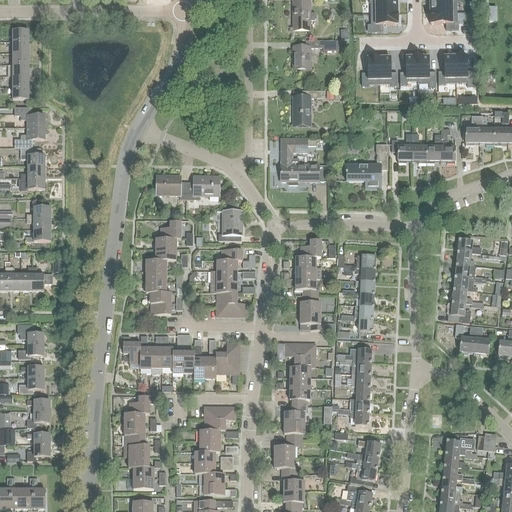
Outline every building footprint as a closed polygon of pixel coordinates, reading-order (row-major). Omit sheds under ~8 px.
[(310,31),(310,22),(314,22),(316,20),(316,16),(314,14),(310,14),(310,2),(326,2),(326,0),(300,0),(300,2),(291,2),(291,31),(310,31)] [(381,0),(369,0),(369,5),(370,5),(371,15),(398,15),(397,3),(382,4),(381,0)] [(444,0),(445,2),(430,3),(430,14),(457,13),(457,3),(458,3),(457,0),(444,0)] [(487,3),(479,3),(480,23),(488,22),(487,3)] [(457,13),(430,14),(430,25),(446,25),(446,31),(459,31),(458,24),(457,24),(457,13)] [(371,26),(367,26),(367,33),(383,33),(382,26),(398,26),(398,15),(371,15),(371,26)] [(29,32),(12,32),(12,44),(29,44),(29,32)] [(290,49),(291,70),(311,70),(311,50),(319,50),(319,42),(305,42),(304,49),(290,49)] [(319,42),(319,50),(322,50),(322,52),(338,52),(338,42),(319,42)] [(12,44),(12,55),(29,55),(29,44),(12,44)] [(29,55),(12,55),(12,67),(29,67),(29,55)] [(406,74),(400,74),(400,87),(407,87),(407,83),(417,83),(417,86),(418,86),(417,57),(412,58),(412,59),(406,59),(406,74)] [(423,57),(417,57),(418,86),(428,85),(429,89),(435,89),(435,74),(429,74),(429,58),(423,58),(423,57)] [(438,74),(438,86),(445,86),(445,85),(456,85),(455,58),(444,58),(444,73),(438,74)] [(455,58),(456,85),(467,85),(467,88),(474,88),(474,73),(467,73),(467,58),(455,58)] [(368,75),(361,75),(362,88),(369,88),(369,87),(379,86),(379,59),(367,59),(368,75)] [(390,59),(379,59),(379,86),(390,86),(390,87),(397,87),(397,74),(391,74),(390,59)] [(12,67),(12,78),(29,78),(29,67),(12,67)] [(29,78),(12,78),(12,90),(29,90),(29,78)] [(12,90),(12,101),(29,101),(29,90),(12,90)] [(291,100),(291,127),(311,127),(310,100),(324,100),(324,93),(301,93),(301,100),(291,100)] [(14,118),(20,118),(20,122),(27,122),(27,129),(45,129),(45,117),(32,117),(32,109),(14,109),(14,118)] [(480,148),(480,130),(481,130),(481,125),(482,125),(482,119),(471,119),(471,125),(473,125),(473,130),(465,130),(465,145),(465,148),(466,148),(466,147),(473,147),(473,145),(479,145),(479,148),(480,148)] [(481,125),(481,130),(480,130),(480,148),(480,145),(486,145),(486,147),(493,147),(493,148),(494,148),(494,131),(486,131),(486,119),(482,119),(482,125),(481,125)] [(20,137),(20,141),(14,141),(14,149),(32,150),(32,142),(45,142),(45,129),(27,129),(27,137),(20,137)] [(454,149),(446,149),(446,137),(449,137),(449,130),(440,130),(440,137),(440,164),(446,165),(446,166),(454,166),(454,149)] [(494,148),(494,147),(501,148),(502,145),(508,145),(508,148),(508,131),(494,131),(494,148)] [(412,143),(412,136),(406,136),(406,148),(397,148),(397,143),(391,143),(391,154),(397,154),(397,165),(406,165),(406,164),(412,164),(412,148),(412,143)] [(440,164),(440,137),(434,137),(433,149),(426,148),(426,166),(434,166),(434,164),(440,164)] [(280,167),(280,183),(288,183),(288,186),(297,186),(297,183),(318,183),(318,166),(299,166),(299,160),(291,160),(291,154),(307,154),(307,148),(316,148),(316,142),(307,142),(306,141),(281,141),(281,167),(280,167)] [(376,166),(346,166),(345,183),(364,183),(364,191),(379,191),(380,172),(387,172),(387,155),(386,147),(376,147),(376,166)] [(418,165),(426,166),(426,148),(412,148),(412,164),(418,164),(418,165)] [(27,161),(27,168),(45,168),(45,157),(41,157),(41,150),(20,150),(20,161),(27,161)] [(27,176),(20,176),(20,180),(45,180),(45,168),(27,168),(27,176)] [(186,202),(186,185),(179,184),(179,178),(156,178),(156,197),(179,198),(179,202),(186,202)] [(193,185),(186,185),(186,202),(199,202),(199,198),(218,198),(218,179),(193,179),(193,185)] [(45,180),(20,180),(20,184),(19,185),(19,189),(20,190),(20,193),(28,193),(28,192),(45,191),(45,180)] [(11,186),(0,186),(0,194),(11,194),(11,186)] [(51,209),(33,209),(33,216),(26,216),(26,220),(51,220),(51,209)] [(12,213),(0,212),(0,220),(12,220),(12,213)] [(240,243),(240,237),(241,237),(241,214),(223,214),(223,237),(218,237),(218,243),(240,243)] [(26,220),(26,225),(33,225),(33,231),(51,231),(51,220),(26,220)] [(160,241),(176,241),(180,241),(180,224),(170,224),(170,230),(160,230),(160,241)] [(26,239),(26,243),(51,243),(51,231),(33,231),(33,239),(26,239)] [(155,240),(155,251),(176,251),(176,241),(160,241),(155,240)] [(471,249),(472,243),(458,241),(457,254),(470,255),(480,256),(481,250),(471,249)] [(300,259),(315,260),(320,260),(320,242),(310,242),(310,248),(300,248),(300,259)] [(155,251),(155,262),(166,262),(175,262),(176,251),(155,251)] [(221,263),(237,263),(241,263),(241,252),(221,252),(221,263)] [(455,266),(473,268),(474,263),(470,262),(470,255),(457,254),(455,266)] [(356,257),(356,267),(356,270),(361,270),(375,271),(375,258),(356,257)] [(53,268),(61,268),(61,258),(53,258),(53,268)] [(295,259),(295,270),(315,270),(315,260),(300,259),(295,259)] [(146,262),(145,272),(166,272),(166,262),(155,262),(146,262)] [(0,293),(9,293),(9,269),(9,263),(5,263),(5,269),(5,276),(0,276),(0,293)] [(216,263),(216,273),(237,274),(237,263),(221,263),(216,263)] [(473,268),(455,266),(454,279),(467,281),(473,281),(472,284),(479,284),(479,279),(473,279),(474,268),(473,268)] [(361,270),(356,270),(356,267),(349,267),(349,272),(353,272),(356,273),(356,277),(361,277),(360,282),(374,283),(375,271),(361,270)] [(20,276),(20,293),(32,293),(32,268),(28,268),(28,276),(20,276)] [(36,268),(32,268),(32,293),(44,293),(44,285),(52,285),(52,275),(36,275),(36,268)] [(14,276),(14,269),(9,269),(9,293),(20,293),(20,276),(14,276)] [(321,270),(315,270),(295,270),(295,281),(315,280),(315,281),(321,281),(321,270)] [(145,272),(145,283),(166,283),(166,272),(145,272)] [(216,273),(210,273),(210,284),(237,285),(237,274),(216,273)] [(467,281),(454,279),(453,292),(466,293),(477,294),(477,290),(473,289),(474,284),(472,284),(473,281),(467,281)] [(302,292),(302,298),(317,298),(317,291),(315,291),(315,281),(315,280),(295,281),(295,292),(302,292)] [(360,289),(360,295),(374,296),(374,283),(360,282),(360,283),(356,282),(355,288),(360,289)] [(145,295),(150,295),(166,295),(166,283),(145,283),(145,295)] [(216,296),(216,295),(236,295),(237,285),(210,284),(210,296),(216,296)] [(465,305),(470,306),(470,308),(476,309),(477,304),(471,303),(471,301),(465,300),(466,293),(453,292),(451,304),(464,306),(465,305)] [(374,296),(360,295),(355,295),(355,293),(349,293),(348,297),(354,297),(354,301),(360,302),(359,308),(373,309),(374,296)] [(150,295),(150,305),(170,306),(170,295),(166,295),(150,295)] [(216,295),(216,296),(216,306),(222,306),(228,306),(234,306),(236,306),(236,295),(216,295)] [(299,304),(299,315),(320,315),(320,304),(317,304),(317,298),(302,298),(302,304),(299,304)] [(464,306),(451,304),(450,316),(449,316),(448,323),(447,322),(447,323),(458,324),(469,325),(470,313),(464,312),(464,306)] [(170,317),(170,306),(150,305),(150,317),(170,317)] [(360,314),(359,320),(359,321),(373,321),(373,309),(359,308),(355,307),(355,313),(360,314)] [(319,326),(320,315),(299,315),(299,326),(309,326),(309,332),(324,332),(324,326),(319,326)] [(373,321),(359,321),(359,320),(357,320),(357,325),(359,326),(359,333),(372,334),(373,321)] [(473,356),(476,329),(470,328),(469,340),(462,339),(463,327),(456,326),(455,339),(461,340),(459,356),(467,357),(468,356),(473,356)] [(28,347),(43,347),(44,335),(32,335),(32,327),(17,327),(17,335),(20,335),(20,341),(28,341),(28,347)] [(489,342),(481,341),(482,329),(476,329),(473,356),(480,357),(480,358),(487,359),(489,342)] [(511,360),(511,332),(509,332),(507,344),(499,343),(498,360),(506,361),(506,360),(511,360)] [(194,376),(194,355),(187,355),(187,350),(190,350),(190,337),(183,337),(183,350),(184,350),(184,355),(183,376),(194,376)] [(129,366),(140,366),(140,350),(140,345),(129,345),(129,339),(123,339),(122,356),(129,356),(129,366)] [(194,381),(205,381),(205,360),(200,360),(200,355),(201,355),(201,342),(194,342),(194,355),(194,376),(194,381)] [(43,358),(43,347),(28,347),(28,352),(18,352),(18,361),(30,361),(30,358),(43,358)] [(140,371),(151,371),(151,350),(140,350),(140,366),(140,371)] [(162,350),(151,350),(151,371),(161,371),(162,350)] [(161,371),(172,371),(172,355),(172,350),(162,350),(161,371)] [(352,364),(371,365),(372,352),(350,351),(350,357),(338,357),(337,362),(340,362),(340,361),(345,361),(346,361),(352,361),(352,364)] [(0,353),(0,363),(11,363),(11,353),(0,353)] [(172,376),(183,376),(184,355),(172,355),(172,371),(172,376)] [(215,360),(215,376),(225,376),(225,370),(225,364),(225,359),(225,356),(215,355),(215,360)] [(295,358),(294,369),(310,370),(314,370),(314,358),(308,358),(303,358),(297,358),(295,358)] [(215,360),(205,360),(205,381),(215,381),(215,376),(215,360)] [(346,366),(352,366),(351,376),(357,376),(371,377),(371,365),(352,364),(352,361),(346,361),(346,366)] [(28,373),(28,380),(44,380),(44,368),(28,368),(20,368),(20,373),(28,373)] [(290,369),(290,380),(310,380),(310,370),(294,369),(290,369)] [(351,389),(356,389),(370,390),(371,377),(357,376),(351,376),(351,386),(351,389)] [(44,392),(44,380),(28,380),(28,387),(19,387),(19,396),(31,396),(33,394),(33,392),(44,392)] [(290,380),(289,391),(310,391),(310,380),(290,380)] [(338,391),(344,391),(344,386),(339,386),(340,380),(335,380),(335,388),(338,388),(338,391)] [(9,385),(0,385),(0,395),(9,396),(9,385)] [(351,386),(344,386),(344,391),(350,391),(350,394),(356,394),(356,402),(370,402),(370,390),(356,389),(351,389),(351,386)] [(292,402),(292,408),(306,408),(306,402),(309,402),(310,391),(289,391),(289,402),(292,402)] [(13,398),(0,397),(0,405),(13,405),(13,398)] [(129,405),(129,416),(145,416),(145,417),(149,417),(149,406),(155,406),(155,399),(138,399),(138,405),(129,405)] [(34,407),(34,414),(50,414),(50,402),(34,402),(27,402),(27,407),(34,407)] [(369,415),(370,402),(356,402),(350,402),(350,412),(350,414),(355,414),(369,415)] [(337,416),(343,417),(343,412),(339,411),(339,407),(331,407),(331,408),(331,413),(337,414),(337,416)] [(284,414),(284,425),(304,425),(304,414),(306,414),(306,408),(292,408),(292,414),(284,414)] [(343,412),(343,417),(350,417),(349,420),(355,420),(354,427),(369,428),(369,415),(355,414),(350,414),(350,412),(343,412)] [(50,425),(50,414),(34,414),(34,420),(27,420),(27,430),(42,430),(42,425),(50,425)] [(124,416),(124,427),(145,427),(145,417),(145,416),(129,416),(124,416)] [(0,429),(10,430),(10,421),(0,421),(0,429)] [(205,423),(205,433),(220,433),(225,433),(225,423),(223,423),(217,423),(211,423),(205,423)] [(286,436),(286,442),(301,442),(301,436),(304,436),(304,425),(284,425),(284,436),(286,436)] [(124,427),(124,438),(145,438),(145,427),(124,427)] [(0,431),(0,446),(13,447),(13,431),(0,431)] [(200,433),(200,444),(220,444),(220,433),(205,433),(200,433)] [(50,447),(50,435),(34,435),(34,436),(27,436),(27,440),(34,440),(34,447),(50,447)] [(124,438),(124,448),(145,449),(145,438),(124,438)] [(445,455),(459,457),(464,458),(464,460),(470,461),(471,456),(465,455),(465,452),(473,452),(474,442),(460,441),(460,444),(447,443),(445,455)] [(274,448),(274,459),(294,459),(294,448),(301,448),(301,442),(286,442),(286,448),(274,448)] [(366,449),(365,456),(379,459),(381,446),(359,442),(358,447),(366,449)] [(200,444),(200,454),(215,455),(220,455),(220,444),(200,444)] [(50,458),(50,447),(34,447),(34,453),(27,453),(27,463),(42,463),(41,458),(50,458)] [(124,460),(128,460),(148,460),(148,449),(145,449),(124,448),(124,460)] [(195,454),(195,466),(215,466),(215,455),(200,454),(195,454)] [(364,462),(363,469),(376,472),(379,459),(365,456),(358,455),(357,461),(364,462)] [(459,457),(445,455),(444,468),(458,469),(464,470),(465,465),(458,464),(459,457)] [(19,464),(19,456),(6,456),(7,464),(19,464)] [(281,471),(281,476),(296,476),(296,469),(294,469),(294,459),(274,459),(274,471),(281,471)] [(128,470),(133,470),(148,470),(148,460),(128,460),(128,470)] [(358,465),(353,464),(352,470),(357,470),(356,474),(358,474),(357,480),(350,479),(349,485),(365,487),(366,483),(374,484),(376,472),(363,469),(358,468),(358,465)] [(195,476),(204,476),(215,476),(215,466),(195,466),(195,476)] [(511,467),(506,467),(505,475),(500,474),(499,481),(505,482),(511,482),(511,467)] [(444,468),(443,480),(456,482),(461,482),(461,480),(462,480),(462,476),(457,476),(458,469),(444,468)] [(133,470),(133,481),(153,481),(153,470),(148,470),(133,470)] [(204,476),(204,487),(224,488),(224,476),(215,476),(204,476)] [(284,483),(284,493),(303,493),(303,482),(296,482),(296,476),(281,476),(281,483),(284,483)] [(0,511),(10,511),(10,480),(7,480),(7,489),(7,491),(0,490),(0,511)] [(10,511),(21,511),(22,491),(14,491),(14,489),(14,480),(10,480),(10,511)] [(21,511),(33,511),(33,480),(29,480),(29,489),(30,489),(30,491),(22,491),(21,511)] [(33,480),(33,511),(45,511),(45,491),(36,491),(36,489),(37,489),(37,480),(33,480)] [(456,482),(443,480),(441,493),(460,495),(460,494),(461,495),(462,489),(455,488),(456,482)] [(153,492),(153,481),(133,481),(133,492),(153,492)] [(504,488),(503,496),(511,496),(511,482),(505,482),(504,488)] [(352,502),(351,505),(370,509),(372,496),(365,494),(365,489),(348,486),(347,493),(348,493),(346,501),(352,502)] [(224,492),(224,488),(204,487),(199,487),(199,498),(204,498),(224,498),(230,498),(230,492),(224,492)] [(286,505),(286,511),(300,511),(300,505),(303,505),(303,493),(284,493),(284,504),(286,505)] [(459,502),(460,495),(441,493),(440,505),(459,507),(458,510),(465,511),(465,506),(462,505),(463,503),(459,502)] [(511,496),(503,496),(502,510),(511,510),(511,496)] [(355,511),(369,511),(370,509),(351,505),(352,502),(346,501),(345,501),(345,506),(351,508),(350,510),(355,511)] [(194,503),(193,511),(213,511),(214,509),(219,509),(219,503),(194,503)]
